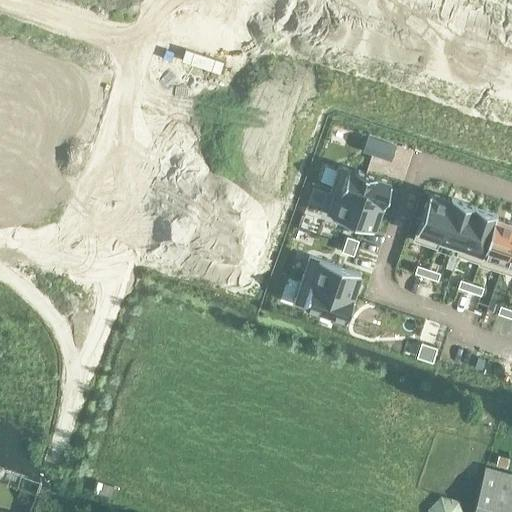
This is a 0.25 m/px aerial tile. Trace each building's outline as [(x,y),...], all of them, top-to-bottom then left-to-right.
[(384,143),(380,155),(387,157),(391,146),(384,143)] [(347,167),(339,191),(380,205),(381,204),(383,204),(390,182),(375,177),(376,175),(353,167),(353,169),(347,167)] [(372,229),(380,205),(339,191),(331,215),(372,229)] [(423,210),(413,240),(435,247),(450,200),(448,199),(442,197),(434,194),(429,193),(427,198),(423,210)] [(450,200),(435,247),(436,248),(438,243),(458,250),(473,205),(471,204),(465,203),(465,202),(452,198),(451,198),(450,200)] [(458,250),(456,254),(464,257),(465,257),(475,260),(475,261),(478,262),(477,263),(479,264),(495,216),(496,213),(477,207),(477,206),(473,205),(458,250)] [(511,222),(495,216),(479,264),(500,271),(511,234),(511,222)] [(511,234),(500,271),(511,274),(511,234)] [(346,235),(344,243),(355,246),(358,239),(346,235)] [(344,243),(341,250),(353,254),(355,246),(344,243)] [(360,271),(318,257),(310,281),(352,295),(360,271)] [(417,264),(414,272),(426,275),(428,268),(417,264)] [(428,268),(426,275),(437,279),(440,271),(428,268)] [(460,278),(457,286),(469,290),(471,282),(460,278)] [(351,296),(352,295),(310,281),(302,305),(346,319),(353,297),(351,296)] [(471,282),(469,290),(480,294),(483,286),(471,282)] [(500,304),(497,312),(509,316),(511,308),(500,304)] [(427,329),(425,337),(436,340),(439,333),(427,329)] [(511,511),(511,475),(485,468),(472,511),(511,511)] [(425,511),(468,511),(446,490),(425,511)]
